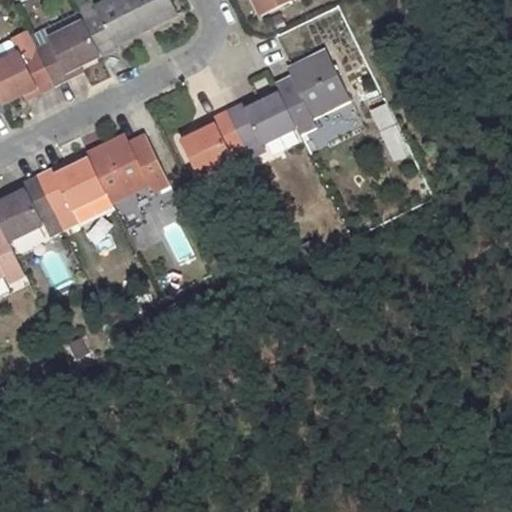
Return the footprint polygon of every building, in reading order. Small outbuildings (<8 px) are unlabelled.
[(115,46),(112,40),(143,25),(146,31),(179,13),(172,0),(111,0),(97,7),(98,10),(84,17),(87,22),(102,55),(117,48),(115,46)] [(253,0),(261,16),(293,0),(253,0)] [(69,77),(66,72),(81,66),(102,55),(87,22),(51,39),(53,44),(39,51),(56,84),(69,77)] [(143,25),(112,40),(115,46),(146,31),(143,25)] [(300,76),(278,86),(281,93),(298,127),(301,135),(317,126),(314,119),(352,100),(328,50),(295,67),(300,76)] [(22,54),(0,64),(0,96),(4,105),(25,93),(38,87),(41,92),(56,84),(39,51),(24,58),(22,54)] [(81,66),(66,72),(69,77),(83,70),(81,66)] [(38,87),(25,93),(27,99),(41,92),(38,87)] [(244,105),(229,112),(246,146),(260,139),(263,144),(298,127),(281,93),(260,104),(247,111),(244,105)] [(258,98),(244,105),(247,111),(260,104),(258,98)] [(390,104),(372,109),(388,163),(406,158),(390,104)] [(204,132),(183,142),(199,175),(233,158),(231,153),(246,146),(229,112),(215,118),(218,125),(204,132)] [(215,118),(201,125),(204,132),(218,125),(215,118)] [(120,137),(89,152),(91,157),(113,203),(151,184),(156,193),(171,185),(147,137),(126,146),(120,137)] [(53,169),(39,176),(56,212),(71,204),(74,210),(77,209),(83,221),(114,206),(113,203),(91,157),(70,168),(56,175),(53,169)] [(67,162),(53,169),(56,175),(70,168),(67,162)] [(39,176),(25,183),(28,189),(14,196),(0,203),(0,222),(3,228),(10,242),(45,225),(42,218),(56,212),(39,176)] [(25,183),(11,189),(14,196),(28,189),(25,183)] [(71,204),(56,212),(64,230),(79,223),(74,210),(71,204)] [(0,277),(7,274),(11,283),(26,275),(10,242),(3,228),(0,229),(0,277)]
